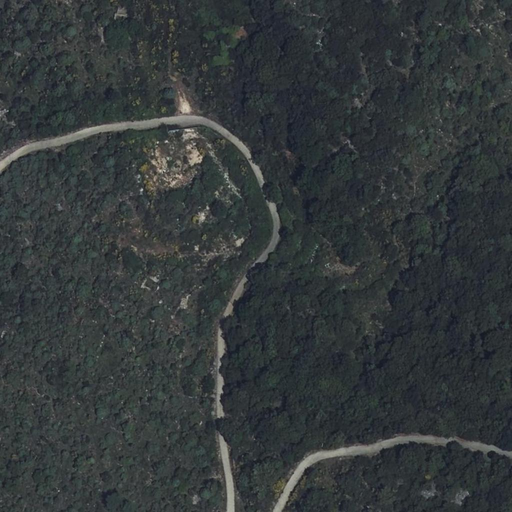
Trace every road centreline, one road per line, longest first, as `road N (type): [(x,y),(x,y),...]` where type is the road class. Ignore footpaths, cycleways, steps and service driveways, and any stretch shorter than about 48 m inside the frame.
road 1 (unclassified): [(231,511),(219,409),(221,329),(276,236),(276,215),(252,157),(218,126),(195,119),(31,149),(0,168)]
road 2 (unclassified): [(511,456),(465,442),(409,439),(330,454),(305,463),(276,511)]
